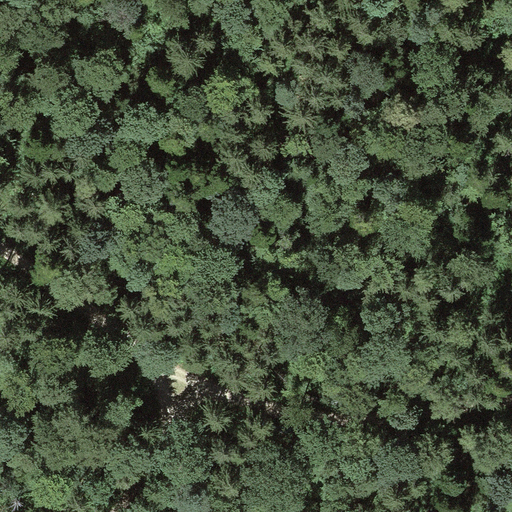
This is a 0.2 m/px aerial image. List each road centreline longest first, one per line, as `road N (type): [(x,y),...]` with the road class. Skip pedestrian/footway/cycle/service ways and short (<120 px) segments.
road 1 (track): [(511,399),(399,416),(326,417),(177,378)]
road 2 (track): [(0,253),(177,378)]
road 3 (track): [(177,378),(170,432),(188,511)]
